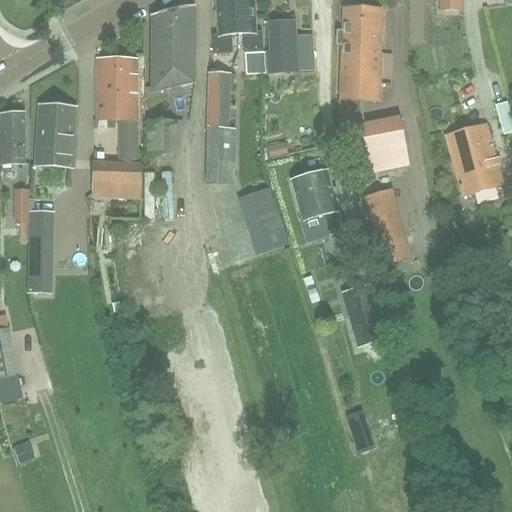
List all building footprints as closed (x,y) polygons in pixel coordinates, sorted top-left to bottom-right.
[(236,35),(233,0),(215,0),(218,36),(213,36),(214,54),(231,53),(229,36),(236,35)] [(233,0),(236,35),(243,35),(244,52),(261,50),(260,33),(255,33),(252,0),(233,0)] [(457,0),(437,0),(437,10),(457,10),(457,0)] [(151,16),(151,93),(194,83),(195,6),(151,16)] [(359,100),(360,100),(379,100),(381,54),(380,54),(382,10),(362,10),(343,9),(342,32),(338,32),(338,43),(341,43),(340,100),(359,100)] [(291,22),(268,24),(270,52),(266,52),(267,73),(294,72),(292,52),(313,50),(312,34),(292,35),(291,22)] [(264,53),(245,54),(246,76),(265,75),(264,53)] [(118,141),(118,162),(93,162),(92,180),(91,199),(141,200),(141,191),(142,150),(138,150),(138,141),(136,141),(137,60),(97,59),(96,121),(120,121),(120,141),(118,141)] [(235,184),(235,129),(228,129),(229,74),(208,73),(207,128),(207,184),(235,184)] [(495,106),(503,135),(511,132),(511,119),(507,103),(495,106)] [(36,166),(72,168),(75,108),(39,106),(36,166)] [(24,113),(0,114),(0,165),(25,164),(24,113)] [(147,123),(147,156),(178,156),(178,123),(147,123)] [(463,196),(502,185),(486,126),(446,137),(463,196)] [(332,190),(326,172),(291,182),(302,222),(322,217),(327,236),(342,232),(337,212),(338,212),(335,204),(338,203),(334,190),(332,190)] [(27,201),(14,201),(13,225),(20,225),(27,225),(27,201)] [(52,213),(30,212),(27,293),(50,294),(52,213)] [(144,259),(145,271),(166,268),(164,257),(144,259)] [(342,294),(358,349),(385,341),(370,286),(342,294)] [(0,317),(0,380),(18,377),(10,329),(8,329),(6,317),(0,317)] [(4,402),(29,399),(27,379),(2,382),(4,402)] [(24,448),(29,465),(43,461),(38,444),(24,448)]
